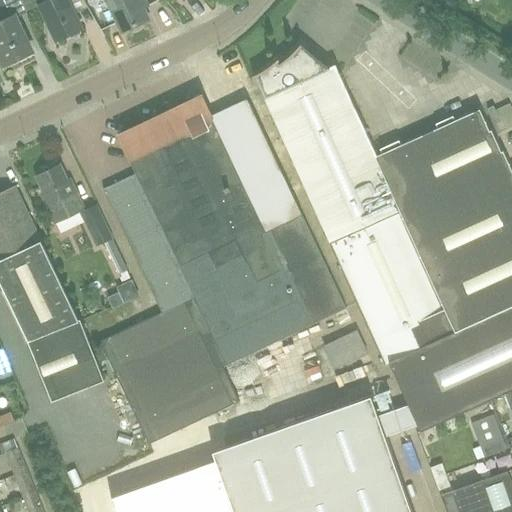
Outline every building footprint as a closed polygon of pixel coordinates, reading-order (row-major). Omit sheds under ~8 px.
[(26,13),(19,0),(0,0),(0,10),(5,20),(0,22),(0,55),(5,65),(32,52),(15,19),(26,13)] [(19,0),(26,13),(40,7),(39,6),(36,0),(19,0)] [(56,41),(67,35),(72,38),(81,34),(80,28),(81,28),(74,14),(88,6),(83,0),(50,0),(39,6),(40,7),(56,41)] [(139,0),(105,0),(121,32),(148,18),(139,0)] [(511,174),(511,175),(502,153),(500,154),(491,132),(489,133),(479,112),(376,157),(336,67),(323,72),(314,65),(316,62),(309,56),(307,58),(299,52),(303,47),(301,46),(297,50),(284,62),(280,65),(278,63),(280,61),(279,60),(271,67),(256,76),(253,77),(254,79),(256,78),(266,100),(284,140),(351,290),(384,364),(388,363),(407,406),(416,426),(419,432),(505,394),(511,413),(511,174)] [(211,115),(203,97),(119,136),(136,172),(104,188),(161,312),(99,341),(147,445),(239,402),(222,368),(345,309),(301,214),(266,231),(211,115)] [(266,231),(301,214),(247,98),(211,115),(266,231)] [(69,216),(84,209),(70,180),(67,182),(59,166),(36,177),(44,193),(41,195),(55,223),(69,216)] [(0,259),(12,254),(41,240),(15,186),(0,192),(0,259)] [(111,239),(96,208),(81,215),(96,246),(104,242),(118,273),(125,270),(111,239)] [(0,278),(29,340),(78,318),(41,240),(12,254),(0,259),(0,278)] [(79,318),(78,318),(29,340),(51,402),(103,382),(79,318)] [(367,353),(356,331),(324,346),(334,369),(367,353)] [(216,461),(110,498),(114,511),(411,511),(384,437),(416,426),(407,406),(377,416),(371,397),(213,452),(216,461)] [(0,430),(17,422),(14,414),(0,420),(0,430)] [(480,457),(496,457),(495,423),(478,423),(480,457)] [(14,439),(0,444),(0,449),(2,455),(6,453),(15,476),(27,471),(14,439)] [(446,464),(434,468),(443,492),(455,487),(446,464)] [(27,471),(15,476),(21,491),(24,498),(36,493),(27,471)] [(452,492),(459,511),(511,511),(511,486),(507,473),(452,492)] [(42,511),(36,493),(24,498),(29,511),(42,511)]
